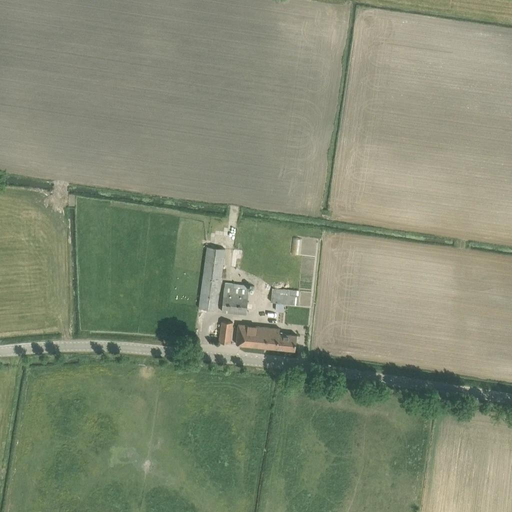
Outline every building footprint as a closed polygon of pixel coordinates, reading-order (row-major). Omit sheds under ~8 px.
[(207,246),(200,298),(199,308),(217,310),(225,249),(207,246)] [(223,295),(223,301),(222,311),(246,314),(247,304),(248,298),(249,289),(232,287),(225,286),(224,286),(223,295)] [(286,299),(285,301),(285,303),(298,304),(299,297),(299,295),(286,294),(286,296),(286,299)] [(219,342),(230,343),(233,322),(222,321),(219,342)] [(236,344),(295,350),(297,335),(279,333),(280,328),(238,324),(236,344)]
